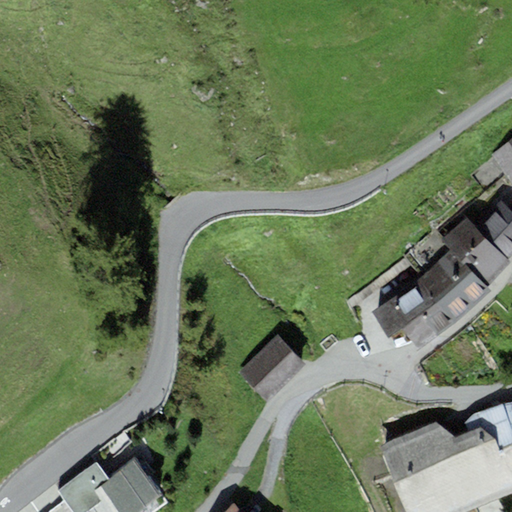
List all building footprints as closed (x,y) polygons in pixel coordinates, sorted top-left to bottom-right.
[(511,139),(490,156),(511,185),(511,139)] [(469,221),(507,256),(511,250),(511,210),(509,208),(495,195),(469,221)] [(440,238),(449,248),(489,287),(511,259),(507,256),(469,221),(463,216),(440,238)] [(400,328),(414,348),(449,325),(489,287),(449,248),(418,278),(371,310),(389,337),(400,328)] [(277,335),(240,371),(267,400),(304,362),(277,335)] [(454,511),(511,488),(511,402),(503,405),(477,413),(468,422),(472,431),(456,438),(438,423),(382,446),(406,511),(454,511)] [(57,488),(73,511),(133,511),(159,494),(133,457),(109,475),(104,467),(98,459),(57,488)] [(242,511),(234,502),(222,511),(242,511)]
